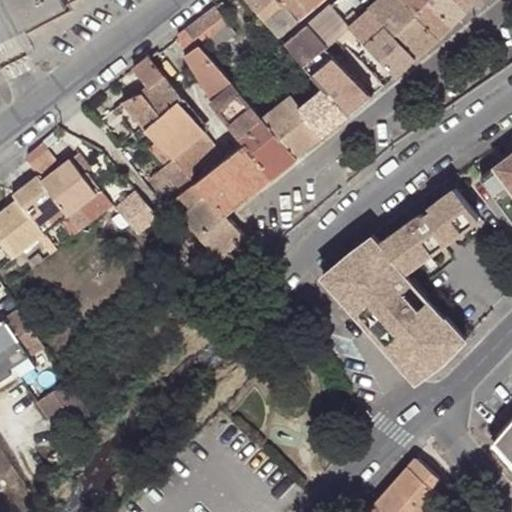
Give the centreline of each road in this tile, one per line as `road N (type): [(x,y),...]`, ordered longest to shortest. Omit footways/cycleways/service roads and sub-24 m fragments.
road 1 (residential): [(511,18),(274,207)]
road 2 (residential): [(298,258),(511,102)]
road 3 (residential): [(180,0),(0,146)]
road 4 (residential): [(423,418),(320,292)]
road 5 (secondary): [(333,511),(423,418)]
road 6 (residential): [(510,511),(423,418)]
road 7 (secondary): [(423,418),(511,334)]
